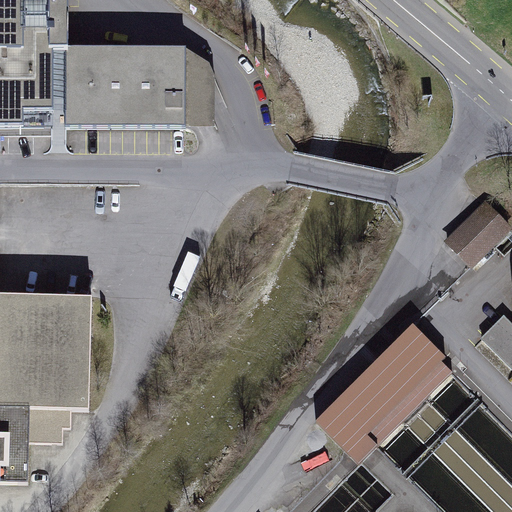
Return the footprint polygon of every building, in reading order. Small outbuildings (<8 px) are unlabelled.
[(0,0),(0,133),(40,134),(40,119),(72,119),(71,60),(79,60),(79,135),(185,134),(197,134),(197,57),(92,58),(92,11),(71,11),(71,0),(0,0)] [(511,229),(487,206),(449,245),(474,270),(511,230),(511,229)] [(0,484),(32,486),(33,442),(60,443),(60,425),(68,426),(68,406),(93,406),(95,298),(2,296),(4,215),(0,215),(0,484)] [(511,326),(505,319),(482,341),(511,370),(511,326)] [(420,328),(323,426),(358,461),(449,368),(444,363),(450,358),(420,328)]
